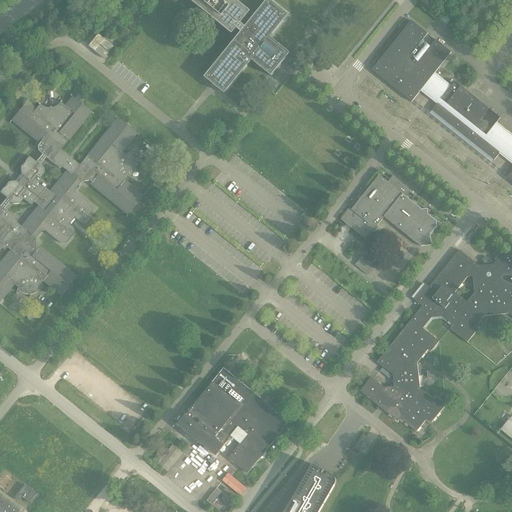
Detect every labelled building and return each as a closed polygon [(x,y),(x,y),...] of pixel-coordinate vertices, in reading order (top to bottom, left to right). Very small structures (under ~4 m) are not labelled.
[(251,12),(235,0),(189,0),(232,35),(237,29),(241,33),(205,78),(225,94),(252,61),(270,75),(272,77),(290,54),(271,38),(289,16),(269,0),(268,0),(246,28),(241,24),(251,12)] [(450,22),(452,19),(444,13),(439,19),(447,26),(450,22)] [(412,23),(412,21),(411,21),(411,23),(374,69),(374,70),(372,70),(372,71),(374,71),(412,101),(412,102),(412,103),(422,90),(438,103),(432,111),(494,160),(494,161),(501,153),(511,162),(511,172),(507,178),(507,179),(508,178),(511,180),(511,136),(496,124),(501,118),(455,82),(450,87),(434,75),(452,53),(451,53),(450,54),(436,42),(436,41),(419,62),(411,56),(428,34),(427,35),(412,23)] [(103,59),(113,46),(97,34),(88,47),(103,59)] [(4,202),(1,206),(0,206),(0,242),(7,248),(11,251),(4,260),(4,259),(0,264),(0,300),(14,284),(18,288),(18,289),(17,291),(20,293),(22,294),(25,295),(27,295),(30,295),(30,300),(31,300),(30,295),(33,295),(35,294),(37,292),(39,291),(42,289),(41,287),(40,286),(44,281),(63,296),(67,291),(72,284),(77,279),(58,264),(59,263),(48,255),(39,248),(38,249),(36,248),(36,247),(36,241),(35,241),(35,239),(42,231),(45,231),(60,243),(67,243),(73,235),(73,228),(69,225),(70,224),(71,225),(75,220),(74,219),(75,218),(78,221),(85,220),(91,213),(91,206),(75,193),(75,190),(81,182),(84,182),(90,181),(92,183),(91,184),(100,191),(100,192),(110,200),(110,199),(129,214),(134,208),(138,203),(143,197),(124,182),(128,177),(129,178),(131,179),(132,178),(133,176),(134,173),(135,171),(135,168),(135,166),(140,165),(135,165),(135,163),(134,160),(132,158),(131,156),(129,154),(129,153),(127,154),(126,156),(121,152),(136,133),(130,128),(125,124),(119,119),(104,138),(103,137),(95,147),(96,148),(89,156),(88,156),(80,166),(71,159),(69,157),(61,150),(69,140),(68,140),(75,131),(76,132),(84,122),(83,121),(91,112),(84,106),(79,102),(74,98),(66,107),(61,103),(62,102),(61,101),(61,102),(60,104),(57,106),(55,107),(53,108),(51,108),(50,95),(49,95),(51,108),(48,108),(46,108),(44,107),(41,106),(39,105),(39,104),(38,104),(39,105),(35,110),(26,103),(20,110),(16,115),(12,120),(21,128),(31,136),(32,136),(38,141),(40,143),(40,144),(39,145),(40,147),(39,149),(39,152),(42,155),(36,163),(29,157),(21,168),(21,175),(24,177),(18,184),(16,182),(9,182),(0,193),(6,199),(4,202),(8,205),(10,202),(13,204),(20,204),(24,199),(32,206),(34,203),(37,204),(48,190),(46,189),(48,185),(40,179),(44,174),(43,167),(40,165),(46,158),(59,168),(63,168),(67,171),(50,192),(48,190),(37,204),(39,206),(21,227),(17,224),(17,220),(5,209),(8,205),(4,202)] [(437,227),(437,222),(428,215),(428,210),(422,210),(419,208),(406,197),(411,191),(393,177),(388,183),(380,176),(370,188),(353,210),(351,209),(342,220),(346,224),(352,228),(352,229),(366,240),(384,217),(421,247),(432,246),(430,235),(437,227)] [(489,263),(485,263),(482,266),(479,267),(460,251),(443,272),(430,288),(427,286),(415,301),(423,307),(416,316),(378,363),(393,376),(395,387),(385,388),(372,378),(361,392),(379,406),(377,408),(382,412),(384,410),(398,422),(401,419),(417,433),(428,419),(433,422),(447,406),(436,397),(434,400),(420,389),(418,363),(429,350),(432,352),(440,342),(424,329),(433,318),(444,317),(455,326),(452,329),(469,343),(477,333),(474,331),(485,317),(510,314),(511,315),(511,253),(510,252),(508,252),(506,252),(504,253),(502,253),(501,254),(499,255),(498,257),(495,260),(497,262),(494,265),(492,265),(489,263)] [(368,276),(375,268),(362,258),(356,266),(368,276)] [(233,376),(224,369),(212,383),(186,416),(178,426),(216,456),(220,452),(232,437),(240,444),(228,459),(248,474),(275,440),(286,427),(290,422),(233,376)] [(511,415),(511,416),(500,430),(511,438),(511,415)] [(158,464),(163,468),(178,449),(173,445),(158,464)] [(320,511),(336,484),(336,483),(336,482),(336,481),(336,480),(336,479),(335,478),(331,475),(328,473),(325,476),(321,474),(312,469),(314,465),(313,465),(286,511),(320,511)] [(15,497),(19,501),(22,497),(31,504),(38,495),(25,485),(15,497)] [(17,511),(19,511),(0,495),(0,511),(17,511)]
